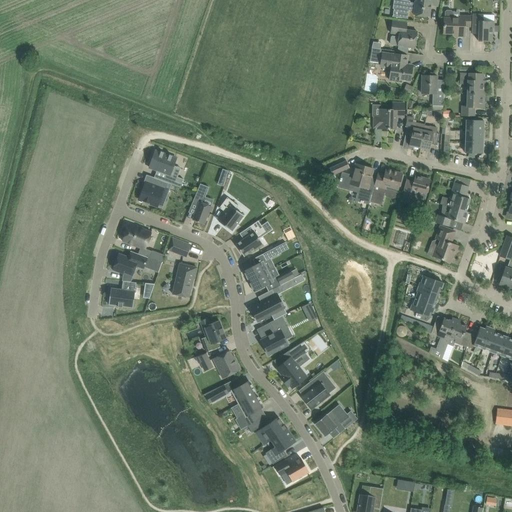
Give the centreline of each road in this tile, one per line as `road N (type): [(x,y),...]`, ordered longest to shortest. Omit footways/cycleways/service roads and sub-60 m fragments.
road 1 (residential): [(117,210),(222,256),(241,351),(297,423),(340,511)]
road 2 (unclassified): [(462,274),(358,240),(295,183),(255,161),(156,132),(143,138)]
road 3 (residential): [(364,149),(500,179)]
